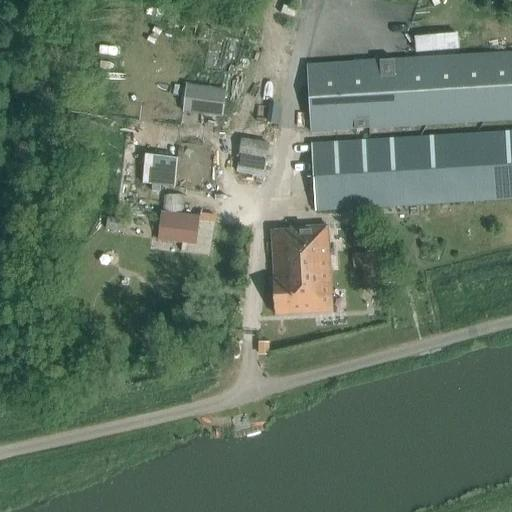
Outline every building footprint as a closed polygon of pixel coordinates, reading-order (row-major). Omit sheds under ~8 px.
[(464,37),(419,40),(420,53),(465,50),(464,37)] [(511,52),(308,65),(311,133),(511,120),(511,52)] [(511,132),(312,143),(316,211),(511,199),(511,132)] [(244,152),(241,170),(267,175),(270,156),(244,152)] [(150,154),(147,182),(178,185),(181,158),(150,154)] [(191,198),(186,185),(173,190),(178,203),(191,198)] [(163,213),(159,241),(184,244),(197,246),(200,221),(201,218),(163,213)] [(373,214),(372,236),(382,237),(383,215),(373,214)] [(109,218),(108,230),(124,232),(125,220),(109,218)] [(333,312),(328,226),(291,228),(291,230),(272,231),(276,316),(333,312)] [(393,252),(380,253),(383,285),(395,284),(393,252)] [(187,296),(186,308),(197,309),(198,297),(187,296)] [(378,307),(376,315),(378,319),(383,320),(386,318),(388,309),(386,306),(381,305),(378,307)] [(270,343),(259,343),(259,356),(270,355),(270,343)]
